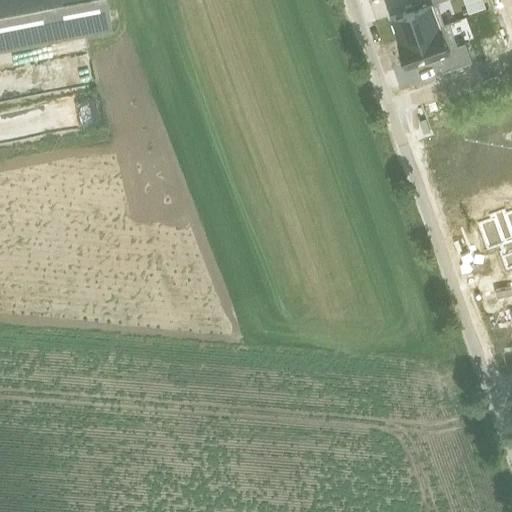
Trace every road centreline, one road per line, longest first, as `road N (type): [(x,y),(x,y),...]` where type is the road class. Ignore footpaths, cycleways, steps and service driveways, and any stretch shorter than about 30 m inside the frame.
road 1 (residential): [(511,445),(394,104)]
road 2 (residential): [(394,104),(511,61)]
